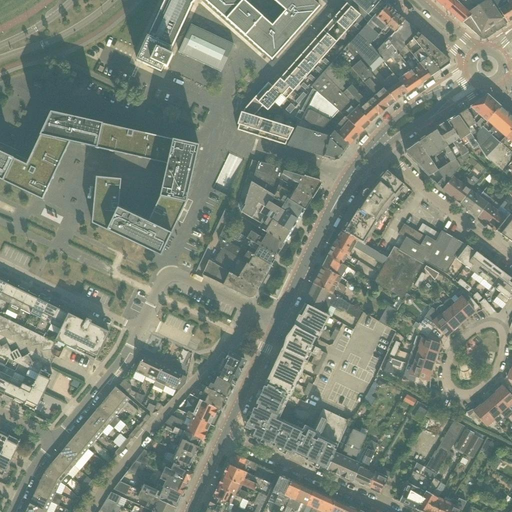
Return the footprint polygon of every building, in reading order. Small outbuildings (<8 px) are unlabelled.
[(273,0),(285,11),(272,26),(242,0),(165,0),(137,61),(161,71),(164,66),(167,67),(172,55),(169,54),(192,5),(195,0),(204,0),(267,55),(267,56),(272,60),(276,55),(320,6),(312,0),(273,0)] [(372,17),(374,15),(376,17),(387,5),(385,3),(381,0),(352,0),(355,2),(359,6),(360,7),(369,15),(372,17)] [(473,11),(481,5),(489,0),(436,0),(463,23),(473,11)] [(463,23),(477,35),(482,37),(486,37),(505,25),(489,0),(481,5),(473,11),(463,23)] [(491,0),(507,23),(511,20),(511,8),(506,0),(491,0)] [(387,26),(397,14),(387,5),(376,17),(374,15),(372,17),(372,18),(368,23),(350,43),(351,44),(370,67),(380,57),(376,51),(370,45),(381,33),(380,32),(387,26)] [(353,24),(360,16),(351,7),(344,15),(353,24)] [(394,32),(404,20),(397,14),(387,26),(380,32),(381,33),(385,36),(390,29),(394,32)] [(346,32),(353,24),(344,15),(336,23),(346,32)] [(398,54),(405,46),(413,38),(418,32),(406,22),(404,20),(394,32),(376,51),(380,57),(391,46),(398,54)] [(192,25),(179,52),(221,72),(234,45),(192,25)] [(449,61),(418,32),(413,38),(440,71),(441,70),(440,70),(449,64),(449,61)] [(327,34),(319,43),(329,51),(337,43),(327,34)] [(440,71),(413,38),(405,46),(410,52),(414,57),(430,77),(440,71)] [(319,43),(312,51),(322,59),(329,51),(319,43)] [(351,68),(367,86),(376,96),(388,107),(395,101),(368,69),(370,67),(351,44),(340,56),(351,68)] [(401,58),(398,54),(391,46),(380,57),(384,61),(383,62),(392,74),(393,73),(395,76),(395,77),(408,93),(421,83),(411,71),(407,66),(401,58)] [(398,54),(401,58),(410,52),(405,46),(398,54)] [(312,51),(305,59),(315,67),(322,59),(312,51)] [(398,99),(408,93),(395,77),(395,76),(393,73),(392,74),(385,80),(375,70),(383,62),(384,61),(380,57),(370,67),(368,69),(395,101),(398,99)] [(421,83),(430,77),(414,57),(411,60),(416,67),(411,71),(421,83)] [(308,75),(315,67),(305,59),(298,67),(308,75)] [(308,75),(298,67),(291,75),(300,83),(308,75)] [(343,93),(343,94),(339,90),(340,90),(324,74),(312,88),(317,92),(339,110),(362,132),(371,123),(343,93)] [(293,91),(300,83),(291,75),(284,83),(293,91)] [(261,91),(275,103),(281,95),(276,91),(268,83),(261,91)] [(286,100),(293,91),(284,83),(276,91),(281,95),(286,100)] [(359,94),(351,86),(343,93),(371,123),(380,114),(360,94),(360,93),(359,94)] [(367,86),(362,90),(360,93),(360,94),(380,114),(387,108),(388,107),(376,96),(367,86)] [(243,113),(248,114),(253,116),(262,106),(268,111),(275,103),(261,91),(258,95),(245,109),(244,110),(243,113)] [(336,114),(339,110),(328,101),(317,92),(303,118),(321,131),(336,114)] [(473,119),(479,114),(478,116),(481,119),(476,124),(481,129),(500,107),(487,95),(471,107),(468,109),(473,119)] [(492,135),(510,115),(500,107),(481,129),(477,133),(476,142),(479,146),(487,157),(500,143),(492,135)] [(476,124),(473,119),(468,109),(458,115),(473,136),(476,133),(473,126),(476,124)] [(338,135),(350,145),(361,133),(362,132),(339,110),(336,114),(342,119),(338,125),(333,130),(339,134),(338,135)] [(199,143),(51,112),(27,164),(0,151),(0,179),(43,199),(60,164),(70,141),(168,162),(160,195),(149,220),(119,207),(122,178),(96,176),(93,222),(162,254),(187,201),(199,143)] [(237,130),(243,132),(245,133),(253,135),(257,136),(259,131),(263,119),(253,116),(248,114),(243,113),(242,112),(238,125),(239,125),(237,130)] [(447,121),(464,146),(469,143),(474,149),(479,146),(476,142),(472,136),(473,136),(458,115),(447,121)] [(507,137),(511,131),(511,117),(510,115),(492,135),(500,143),(506,137),(507,137)] [(273,122),(263,119),(259,131),(269,134),(273,122)] [(435,128),(435,129),(455,159),(461,167),(470,155),(464,146),(447,121),(435,128)] [(273,122),(269,134),(278,137),(282,125),(273,122)] [(327,136),(319,133),(320,131),(310,124),(306,129),(297,126),(287,145),(288,146),(335,161),(339,160),(345,152),(329,137),(327,136)] [(278,137),(288,140),(294,129),(282,125),(278,137)] [(455,159),(435,129),(427,135),(439,153),(444,149),(446,153),(445,155),(450,162),(450,163),(455,159)] [(329,137),(345,152),(349,146),(350,145),(338,135),(339,134),(333,130),(334,131),(329,137)] [(511,131),(507,137),(506,137),(500,143),(487,157),(503,172),(505,169),(506,169),(511,161),(511,131)] [(439,153),(427,135),(424,137),(418,141),(438,171),(442,168),(442,167),(434,156),(439,153)] [(406,150),(406,154),(430,177),(438,172),(442,179),(441,182),(442,183),(439,187),(442,190),(443,190),(454,176),(461,167),(455,159),(450,163),(450,162),(442,167),(442,168),(438,171),(418,141),(406,150)] [(226,164),(239,168),(242,159),(229,154),(226,164)] [(467,162),(474,167),(477,163),(471,158),(467,162)] [(299,174),(279,168),(258,162),(252,182),(274,195),(276,191),(278,185),(280,180),(287,184),(290,180),(296,184),(299,174)] [(406,187),(387,171),(385,169),(376,180),(378,182),(370,191),(367,189),(364,192),(362,196),(365,197),(352,219),(349,218),(342,230),(365,244),(383,214),(388,207),(406,187)] [(320,181),(299,174),(296,184),(293,188),(295,189),(296,188),(313,198),(321,185),(320,181)] [(489,175),(485,179),(489,183),(490,182),(494,179),(489,175)] [(452,197),(462,183),(454,176),(443,190),(452,197)] [(452,197),(460,204),(471,189),(474,185),(466,178),(462,183),(452,197)] [(303,214),(306,209),(276,191),(274,195),(252,182),(252,183),(249,190),(299,220),(303,214)] [(293,194),(278,185),(276,191),(306,209),(313,198),(296,188),(295,189),(293,194)] [(480,196),(471,189),(460,204),(469,211),(480,197),(480,196)] [(292,232),(299,220),(249,190),(249,191),(245,203),(292,232)] [(469,211),(478,217),(492,199),(483,192),(480,196),(480,197),(469,211)] [(492,199),(478,217),(487,224),(497,211),(501,206),(500,206),(492,199)] [(285,244),(292,232),(245,203),(240,200),(236,214),(239,216),(242,213),(261,224),(259,227),(285,244)] [(225,209),(219,222),(224,225),(225,225),(226,225),(233,212),(225,209)] [(506,218),(497,211),(487,224),(496,231),(501,225),(506,218)] [(506,218),(501,225),(496,231),(511,242),(511,217),(509,215),(506,218)] [(228,236),(226,234),(230,228),(226,225),(225,225),(219,237),(225,240),(228,236)] [(455,258),(463,243),(441,231),(436,241),(426,235),(425,237),(404,225),(399,234),(405,238),(398,250),(394,248),(387,259),(388,259),(385,265),(374,284),(404,300),(407,294),(424,265),(422,264),(424,261),(446,273),(455,258)] [(277,256),(285,244),(259,227),(258,228),(261,230),(257,236),(250,232),(246,238),(277,256)] [(359,262),(360,262),(365,253),(385,265),(388,259),(387,259),(375,250),(365,244),(342,230),(333,246),(359,261),(359,262)] [(221,248),(266,275),(271,266),(248,251),(247,252),(225,240),(219,237),(218,240),(219,240),(221,248)] [(271,266),(277,256),(246,238),(245,238),(243,243),(250,248),(248,251),(271,266)] [(463,243),(455,258),(466,266),(476,253),(467,246),(464,244),(463,243)] [(328,257),(343,265),(345,261),(355,267),(359,262),(359,261),(333,246),(328,257)] [(222,249),(214,263),(258,290),(266,275),(221,248),(220,249),(222,249)] [(474,273),(484,260),(479,256),(479,255),(476,253),(466,266),(463,270),(467,273),(470,269),(474,273)] [(346,274),(346,272),(348,268),(342,265),(343,265),(328,257),(322,267),(341,277),(341,278),(342,279),(342,278),(345,277),(345,276),(346,274)] [(209,260),(202,275),(249,298),(254,297),(258,290),(214,263),(213,263),(209,260)] [(490,263),(489,264),(484,260),(474,273),(483,279),(494,266),(490,263)] [(483,279),(492,286),(501,273),(497,270),(497,268),(494,266),(483,279)] [(345,288),(345,287),(339,284),(342,279),(341,278),(341,277),(322,267),(314,284),(328,293),(333,296),(333,295),(336,290),(343,294),(346,288),(345,288)] [(508,276),(506,277),(501,273),(492,286),(500,293),(511,279),(508,276)] [(0,298),(9,281),(8,281),(7,283),(5,282),(6,280),(0,277),(0,298)] [(457,283),(463,288),(466,284),(460,279),(457,283)] [(497,297),(506,304),(511,296),(511,279),(500,293),(497,297)] [(0,299),(10,304),(19,286),(17,288),(15,287),(16,285),(9,282),(9,281),(0,298),(0,299)] [(361,311),(351,305),(333,295),(333,296),(328,293),(314,284),(305,304),(327,315),(331,307),(341,312),(342,309),(346,311),(346,313),(358,319),(361,311)] [(466,284),(463,288),(468,292),(472,288),(466,284)] [(20,309),(29,291),(28,293),(25,292),(26,290),(19,287),(19,286),(10,304),(8,310),(18,314),(20,309)] [(30,314),(40,296),(39,296),(38,298),(36,297),(36,295),(29,292),(30,291),(29,291),(20,309),(30,314)] [(455,296),(459,300),(454,304),(467,318),(468,317),(468,318),(473,315),(471,314),(479,307),(471,298),(461,291),(455,296)] [(478,301),(482,298),(477,293),(473,296),(478,301)] [(41,319),(50,301),(49,301),(48,303),(46,302),(47,300),(39,297),(40,296),(30,314),(41,319)] [(467,318),(454,304),(450,299),(447,300),(444,302),(443,305),(459,325),(463,322),(464,322),(467,319),(467,318)] [(51,324),(60,306),(58,308),(56,307),(57,305),(50,302),(50,301),(41,319),(51,324)] [(483,307),(491,316),(496,312),(487,303),(483,307)] [(327,315),(305,304),(299,315),(321,327),(327,315)] [(459,325),(443,305),(440,306),(437,308),(436,312),(439,316),(452,331),(453,330),(454,331),(458,328),(457,327),(459,325)] [(60,306),(51,324),(61,329),(61,330),(70,312),(69,313),(66,312),(67,310),(60,307),(60,306)] [(388,306),(378,322),(386,326),(395,310),(388,306)] [(452,331),(439,316),(436,312),(435,310),(426,323),(433,328),(435,326),(445,337),(448,334),(450,336),(452,331)] [(56,341),(66,346),(94,359),(94,360),(95,361),(109,332),(91,323),(92,321),(87,318),(85,321),(69,314),(70,312),(61,330),(61,329),(55,340),(56,341)] [(299,315),(293,327),(315,339),(321,327),(299,315)] [(0,316),(0,329),(0,331),(10,329),(8,320),(0,316)] [(8,320),(10,329),(11,336),(20,334),(19,325),(8,320)] [(423,320),(420,325),(430,332),(433,328),(426,323),(423,320)] [(19,325),(20,334),(22,341),(31,340),(30,331),(19,325)] [(416,330),(427,337),(430,332),(420,325),(416,330)] [(309,352),(312,353),(311,356),(314,357),(311,363),(317,366),(323,352),(313,347),(312,345),(315,339),(293,327),(280,352),(303,363),(309,352)] [(30,331),(31,340),(32,346),(42,345),(40,336),(30,331)] [(40,336),(42,345),(43,351),(51,350),(52,348),(56,341),(55,340),(54,343),(40,336)] [(419,348),(437,354),(438,353),(441,349),(439,348),(440,344),(417,336),(414,346),(419,347),(419,348)] [(7,344),(1,347),(0,347),(0,355),(4,357),(12,352),(7,344)] [(410,355),(434,363),(435,359),(436,359),(438,355),(437,354),(419,348),(419,347),(414,346),(410,355)] [(18,349),(12,352),(4,357),(14,362),(22,358),(18,349)] [(244,359),(229,352),(225,361),(227,363),(225,366),(225,365),(219,378),(219,379),(234,387),(246,363),(245,362),(244,360),(244,359)] [(288,394),(303,363),(280,352),(266,383),(288,394)] [(317,366),(321,368),(322,365),(327,354),(323,352),(317,366)] [(28,354),(22,358),(14,362),(25,367),(33,363),(28,354)] [(144,376),(146,377),(154,360),(144,355),(135,372),(144,376)] [(407,364),(431,371),(432,371),(434,367),(433,366),(434,363),(410,355),(407,364)] [(39,360),(33,363),(25,367),(30,370),(39,374),(41,369),(42,369),(42,368),(43,367),(39,360)] [(164,365),(154,360),(146,377),(156,382),(164,365)] [(394,370),(390,364),(387,363),(384,371),(392,375),(394,370)] [(414,383),(426,387),(429,377),(431,378),(431,373),(431,371),(407,364),(404,373),(416,377),(414,383)] [(165,386),(173,369),(164,365),(156,382),(154,386),(163,391),(165,386)] [(51,375),(42,370),(42,369),(41,369),(39,374),(30,370),(26,376),(36,381),(35,382),(33,388),(43,393),(52,374),(51,375)] [(165,386),(175,391),(183,374),(173,369),(165,386)] [(3,396),(12,378),(2,373),(0,376),(0,393),(1,394),(2,392),(4,393),(3,396)] [(33,388),(35,382),(25,377),(23,383),(14,401),(14,400),(22,404),(22,402),(25,403),(24,406),(33,388)] [(207,388),(228,400),(234,387),(219,379),(219,378),(217,377),(214,385),(210,383),(210,384),(208,388),(207,388)] [(14,401),(23,383),(12,378),(3,396),(4,396),(4,395),(11,399),(12,397),(14,398),(13,401),(14,401)] [(124,379),(119,386),(136,400),(139,394),(131,390),(131,385),(124,379)] [(78,388),(80,383),(74,380),(71,385),(78,388)] [(388,386),(379,381),(377,385),(386,390),(388,386)] [(285,408),(291,396),(288,395),(288,394),(266,383),(265,384),(266,385),(263,392),(264,393),(262,397),(285,408)] [(496,392),(495,393),(508,407),(511,403),(511,396),(503,386),(500,389),(499,388),(496,392)] [(128,403),(130,399),(116,387),(108,396),(123,408),(133,416),(138,411),(128,403)] [(200,400),(222,412),(228,400),(207,388),(208,388),(206,387),(204,392),(203,391),(200,393),(198,396),(197,398),(200,400)] [(34,411),(43,393),(33,388),(24,406),(25,405),(34,410),(34,411)] [(500,414),(508,407),(495,393),(494,393),(491,396),(491,397),(488,400),(500,414)] [(139,394),(136,400),(141,404),(143,400),(144,397),(145,397),(139,394)] [(417,400),(407,395),(403,401),(413,406),(417,400)] [(116,416),(123,408),(108,396),(102,404),(116,416)] [(255,406),(256,406),(281,418),(285,408),(262,397),(260,402),(257,401),(255,406)] [(210,425),(215,427),(222,412),(200,400),(194,414),(189,412),(187,415),(210,425)] [(482,405),(481,406),(493,420),(497,425),(504,418),(500,414),(488,400),(486,402),(485,401),(481,404),(482,405)] [(121,420),(116,416),(102,404),(95,412),(109,424),(114,428),(121,420)] [(152,414),(154,409),(155,408),(149,405),(147,409),(152,414)] [(280,420),(281,418),(256,406),(253,414),(254,414),(252,417),(276,429),(280,420)] [(477,409),(469,416),(478,426),(482,422),(486,426),(493,420),(481,406),(480,406),(476,408),(477,409)] [(424,417),(427,411),(420,407),(417,412),(424,417)] [(272,445),(273,444),(294,454),(293,455),(294,456),(295,454),(305,459),(306,459),(312,462),(313,459),(322,463),(321,466),(327,468),(326,469),(327,470),(335,452),(346,428),(349,421),(324,410),(323,409),(319,417),(318,417),(313,429),(304,426),(302,430),(280,420),(276,429),(269,443),(272,444),(272,445)] [(102,433),(109,424),(95,412),(88,421),(102,433)] [(151,417),(147,414),(142,420),(146,423),(151,417)] [(186,417),(191,419),(185,432),(201,439),(203,440),(210,425),(187,415),(186,417)] [(184,422),(172,416),(165,423),(168,424),(174,428),(180,430),(181,430),(184,422)] [(265,441),(269,443),(276,429),(252,417),(251,421),(249,420),(247,426),(255,429),(253,435),(258,438),(259,436),(265,439),(265,441)] [(81,429),(95,441),(102,433),(88,421),(81,429)] [(423,467),(416,463),(413,471),(431,484),(433,478),(434,479),(436,474),(446,458),(450,451),(464,426),(454,421),(436,451),(425,468),(423,467)] [(174,428),(168,424),(165,430),(170,432),(169,434),(171,435),(174,428)] [(138,425),(133,431),(137,434),(141,428),(138,425)] [(197,446),(201,439),(185,432),(181,430),(180,430),(174,428),(171,435),(174,436),(175,434),(180,436),(182,436),(181,439),(197,446)] [(342,455),(336,453),(335,452),(327,470),(353,482),(361,464),(350,459),(352,455),(356,457),(366,437),(368,432),(368,431),(362,428),(360,433),(353,430),(344,451),(347,453),(345,457),(342,455)] [(74,437),(88,449),(95,441),(81,429),(74,437)] [(455,448),(456,449),(455,451),(462,454),(463,453),(473,435),(474,435),(475,433),(467,429),(466,431),(465,430),(464,432),(455,448)] [(0,453),(10,435),(9,435),(8,437),(6,436),(7,434),(0,431),(0,453)] [(137,434),(133,431),(128,436),(132,439),(137,434)] [(113,442),(119,447),(126,439),(120,434),(113,442)] [(10,435),(0,453),(11,459),(20,440),(19,441),(10,436),(10,435)] [(482,440),(474,435),(473,435),(463,453),(473,458),(482,440)] [(67,445),(81,458),(88,449),(74,437),(67,445)] [(123,450),(130,442),(126,439),(119,447),(123,450)] [(169,448),(194,459),(200,447),(197,446),(181,439),(178,446),(170,443),(169,448)] [(486,448),(490,441),(487,440),(482,448),(490,452),(491,450),(486,448)] [(375,452),(374,452),(377,444),(372,441),(368,449),(361,464),(353,482),(368,488),(375,473),(364,468),(366,464),(369,466),(375,452)] [(75,466),(81,458),(67,445),(60,454),(75,466)] [(123,450),(119,447),(115,453),(118,456),(123,450)] [(189,470),(194,459),(169,448),(163,459),(168,461),(189,470)] [(144,450),(139,456),(136,461),(141,463),(149,467),(152,460),(147,458),(150,453),(144,450)] [(454,454),(450,451),(446,458),(450,461),(454,454)] [(0,474),(2,476),(3,477),(11,459),(0,453),(0,474)] [(79,470),(75,466),(60,454),(53,462),(72,478),(79,470)] [(228,465),(247,473),(247,472),(245,470),(247,466),(256,470),(259,465),(235,454),(232,455),(228,465)] [(105,464),(109,467),(114,461),(110,458),(105,464)] [(99,473),(102,470),(104,472),(109,467),(105,464),(101,461),(95,468),(96,469),(95,469),(99,473)] [(136,461),(133,465),(128,471),(140,477),(143,471),(139,469),(141,463),(136,461)] [(188,484),(193,472),(189,470),(168,461),(165,467),(163,473),(188,484)] [(66,485),(72,478),(53,462),(46,470),(61,483),(61,482),(66,485)] [(272,485),(248,474),(247,473),(228,465),(222,477),(241,486),(258,493),(257,496),(266,500),(272,485)] [(368,488),(381,494),(390,473),(378,467),(375,473),(368,488)] [(39,484),(56,492),(61,483),(46,470),(44,472),(39,484)] [(274,479),(276,474),(271,471),(268,477),(274,479)] [(413,471),(399,502),(416,510),(431,484),(413,471)] [(160,478),(157,484),(157,485),(182,496),(188,484),(163,473),(160,478)] [(96,475),(92,481),(95,483),(100,478),(96,475)] [(275,511),(276,511),(281,503),(291,480),(280,475),(272,493),(278,496),(271,510),(275,511)] [(86,489),(88,487),(91,489),(95,483),(92,481),(88,478),(87,477),(80,485),(86,489)] [(176,508),(182,496),(157,485),(157,484),(156,484),(141,477),(135,488),(141,491),(176,508)] [(241,486),(222,477),(217,488),(242,499),(245,500),(247,494),(237,489),(238,486),(240,488),(241,486)] [(421,511),(429,511),(437,499),(439,496),(434,493),(433,495),(431,494),(434,489),(437,489),(440,483),(434,479),(433,478),(431,484),(416,510),(421,511)] [(283,511),(290,511),(292,508),(302,485),(291,480),(281,503),(286,506),(283,511)] [(481,489),(484,484),(479,481),(479,480),(478,481),(475,486),(481,489)] [(127,495),(131,486),(120,481),(114,489),(127,495)] [(63,496),(56,493),(56,492),(39,484),(34,494),(57,505),(59,506),(63,496)] [(86,489),(80,485),(79,484),(76,488),(81,493),(78,497),(81,500),(88,492),(86,489)] [(298,511),(301,504),(306,506),(314,490),(302,485),(292,508),(298,511)] [(232,506),(233,506),(241,509),(243,504),(241,503),(242,499),(217,488),(213,497),(232,506)] [(316,511),(325,495),(314,490),(306,506),(303,511),(316,511)] [(154,511),(174,511),(176,508),(141,491),(138,498),(150,504),(148,509),(153,511),(154,511)] [(121,497),(111,492),(106,501),(116,505),(117,505),(121,497)] [(54,511),(57,505),(34,494),(30,504),(46,511),(54,511)] [(329,511),(336,500),(325,495),(316,511),(329,511)] [(253,504),(262,507),(266,500),(257,496),(253,504)] [(232,506),(213,497),(207,509),(209,510),(214,511),(235,511),(231,510),(232,506)] [(443,501),(437,499),(429,511),(445,511),(450,502),(450,501),(444,499),(443,501)] [(343,511),(347,505),(336,500),(329,511),(343,511)] [(445,511),(460,511),(462,510),(464,505),(451,500),(451,501),(450,501),(450,502),(445,511)] [(100,510),(98,511),(112,511),(116,505),(106,501),(100,510)]
